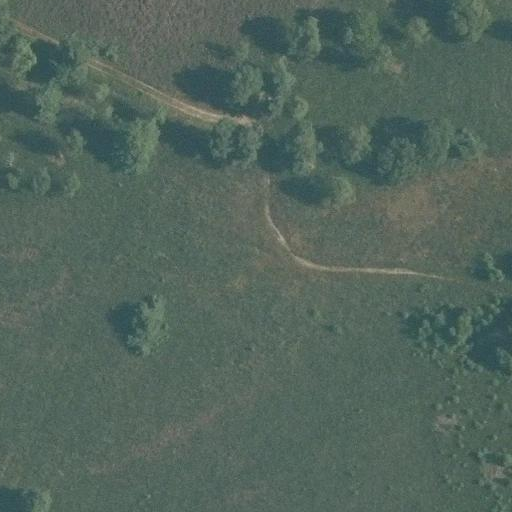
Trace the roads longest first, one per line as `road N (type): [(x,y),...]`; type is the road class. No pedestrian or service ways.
road 1 (track): [(245,129),(205,119),(0,23)]
road 2 (track): [(320,0),(245,129)]
